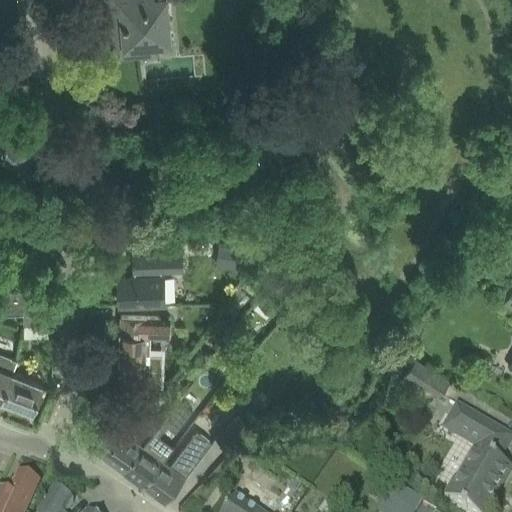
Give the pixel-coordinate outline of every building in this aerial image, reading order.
[(104,0),(106,11),(113,10),(117,56),(137,54),(160,52),(159,44),(171,43),(168,0),(104,0)] [(30,149),(27,136),(8,116),(0,115),(0,152),(5,157),(18,159),(17,161),(30,176),(45,162),(31,147),(30,149)] [(22,260),(28,260),(48,259),(46,237),(20,238),(22,260)] [(495,276),(510,254),(490,241),(486,238),(457,270),(471,279),(479,266),(495,276)] [(221,240),(219,256),(251,261),(253,245),(221,240)] [(128,276),(120,276),(121,303),(165,301),(164,275),(162,275),(162,269),(184,269),(183,250),(133,252),(134,270),(135,270),(135,276),(128,276)] [(256,267),(242,284),(252,292),(266,275),(256,267)] [(284,271),(259,302),(273,313),(298,282),(284,271)] [(0,312),(2,313),(24,312),(24,304),(49,303),(49,289),(29,290),(0,291),(0,312)] [(25,324),(30,324),(50,323),(49,303),(24,304),(24,312),(25,324)] [(119,377),(119,379),(145,380),(145,378),(149,378),(149,384),(162,385),(163,353),(151,353),(151,341),(152,334),(171,335),(171,317),(122,315),(121,332),(120,332),(120,333),(121,333),(120,351),(120,359),(119,377)] [(382,369),(398,352),(388,342),(372,360),(382,369)] [(0,398),(2,400),(13,372),(18,359),(0,352),(0,398)] [(440,396),(451,380),(416,357),(400,381),(414,390),(419,383),(440,396)] [(34,412),(44,384),(13,372),(2,400),(34,412)] [(143,445),(125,471),(138,480),(142,483),(152,470),(154,472),(162,460),(163,461),(164,459),(164,460),(170,452),(174,446),(173,445),(159,435),(167,424),(176,431),(193,409),(190,407),(189,407),(180,400),(180,399),(179,399),(161,424),(152,435),(144,445),(143,445)] [(142,426),(143,425),(142,424),(149,414),(133,402),(124,414),(130,418),(126,425),(123,421),(118,427),(110,421),(91,446),(125,471),(143,446),(132,438),(141,426),(142,426)] [(455,407),(441,432),(455,440),(457,437),(471,445),(469,449),(474,452),(456,483),(463,488),(453,504),(461,509),(461,511),(463,511),(465,511),(466,511),(467,511),(485,511),(510,470),(498,463),(491,459),(504,437),(494,431),(455,407)] [(228,447),(251,424),(239,413),(217,436),(228,447)] [(152,470),(142,483),(146,486),(167,501),(186,476),(213,441),(198,429),(170,464),(164,460),(164,459),(163,461),(162,460),(154,472),(152,470)] [(307,433),(299,444),(311,452),(318,442),(307,433)] [(8,496),(0,492),(0,511),(25,511),(38,485),(18,476),(8,496)] [(373,485),(367,496),(379,502),(385,491),(373,485)] [(226,511),(301,511),(295,507),(291,511),(253,511),(262,499),(244,487),(226,511)] [(397,489),(381,511),(416,511),(422,504),(397,489)] [(67,511),(72,504),(52,491),(38,511),(67,511)]
